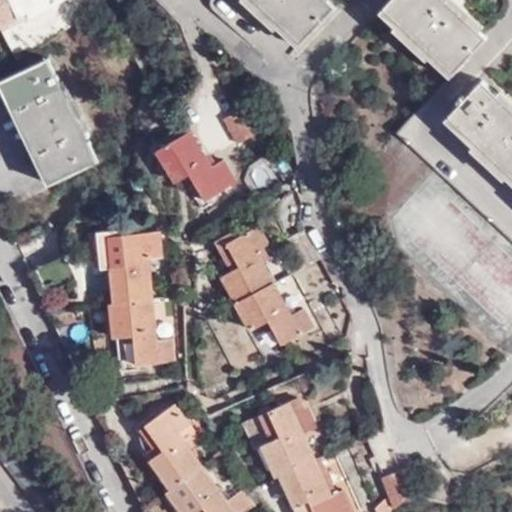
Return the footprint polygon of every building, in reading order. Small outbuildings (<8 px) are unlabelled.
[(0,0),(0,26),(28,13),(22,0),(0,0)] [(89,0),(73,0),(80,9),(89,0)] [(253,0),(267,13),(298,43),(332,8),(324,0),(253,0)] [(391,0),(461,67),(496,31),(463,0),(391,0)] [(10,102),(18,99),(53,84),(59,81),(49,60),(1,81),(10,102)] [(511,94),(489,73),(455,109),(498,150),(511,163),(511,94)] [(53,84),(18,99),(44,158),(80,143),(53,84)] [(253,135),(239,109),(222,118),(235,144),(253,135)] [(223,160),(209,168),(188,131),(157,150),(174,181),(189,174),(204,200),(236,182),(223,160)] [(80,143),(44,158),(38,161),(48,184),(96,163),(86,140),(80,143)] [(266,188),(278,172),(261,159),(249,176),(266,188)] [(289,315),(261,264),(254,251),(261,247),(267,244),(256,226),(239,236),(227,242),(239,266),(232,269),(222,274),(252,328),(268,319),(281,343),(313,327),(302,308),(289,315)] [(115,301),(151,297),(147,257),(161,256),(159,229),(109,234),(115,301)] [(302,269),(320,260),(303,229),(286,238),(302,269)] [(217,241),(232,269),(239,266),(227,242),(239,236),(236,230),(217,241)] [(254,251),(261,264),(268,261),(261,247),(254,251)] [(46,290),(73,277),(63,257),(37,270),(46,290)] [(292,275),(278,280),(285,299),(299,294),(292,275)] [(138,363),(176,359),(173,336),(154,338),(151,297),(115,301),(111,301),(115,335),(117,335),(120,370),(138,368),(138,363)] [(86,321),(56,325),(64,342),(89,339),(86,321)] [(311,498),(316,511),(352,511),(343,489),(331,494),(303,434),(314,428),(308,413),(304,415),(297,397),(262,412),(274,440),(264,445),(278,475),(282,474),(295,505),(311,498)] [(152,456),(175,487),(191,508),(192,511),(197,508),(199,511),(242,511),(255,504),(242,487),(225,499),(178,430),(190,422),(175,401),(147,421),(164,447),(152,456)] [(0,451),(45,511),(81,511),(0,402),(0,451)] [(102,418),(109,434),(137,421),(129,404),(102,418)] [(274,440),(262,412),(245,419),(257,448),(264,445),(274,440)] [(234,454),(226,444),(213,454),(220,463),(234,454)] [(394,505),(397,505),(411,494),(401,468),(384,475),(390,494),(394,505)] [(186,511),(191,508),(175,487),(170,491),(185,511),(186,511)] [(388,504),(394,505),(390,494),(376,508),(377,511),(383,507),(388,504)] [(298,511),(316,511),(311,498),(295,505),(298,511)]
